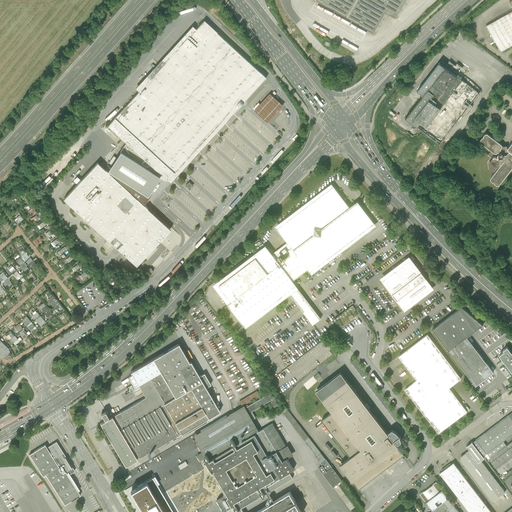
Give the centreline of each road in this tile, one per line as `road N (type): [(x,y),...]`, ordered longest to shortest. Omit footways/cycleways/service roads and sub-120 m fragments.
road 1 (secondary): [(51,403),(161,314),(307,156)]
road 2 (motorway): [(0,167),(151,0)]
road 3 (motorway): [(136,0),(0,151)]
road 4 (unclassified): [(427,456),(426,439),(363,358),(356,335)]
road 5 (tertiary): [(51,403),(117,511)]
road 6 (primary): [(424,226),(511,309)]
